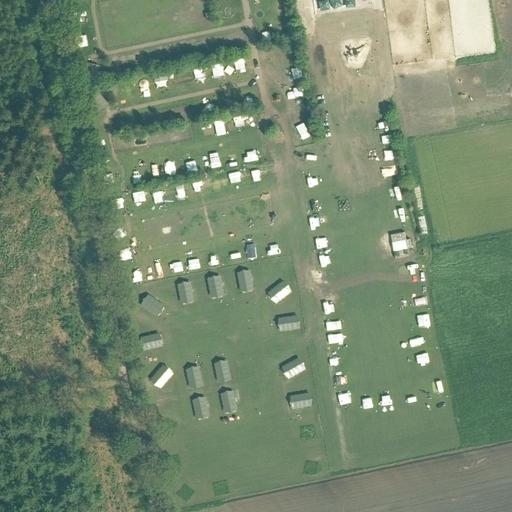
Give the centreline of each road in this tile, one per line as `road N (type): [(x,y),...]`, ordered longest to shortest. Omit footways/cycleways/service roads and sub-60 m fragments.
road 1 (track): [(49,0),(152,511)]
road 2 (track): [(0,399),(126,379)]
